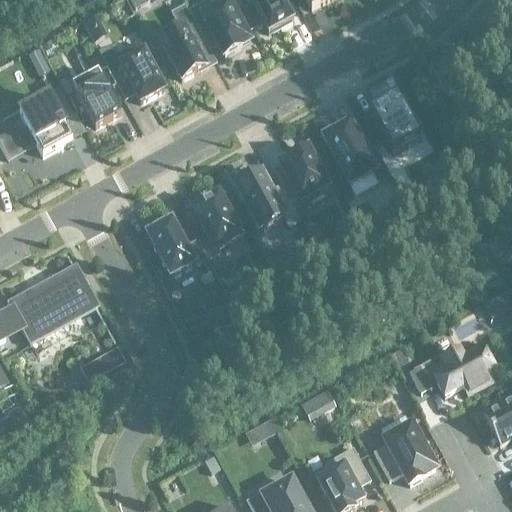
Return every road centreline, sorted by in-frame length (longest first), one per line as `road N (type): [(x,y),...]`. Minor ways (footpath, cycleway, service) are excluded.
road 1 (residential): [(433,0),(415,18),(73,205)]
road 2 (residential): [(73,205),(161,368),(116,471),(130,511)]
